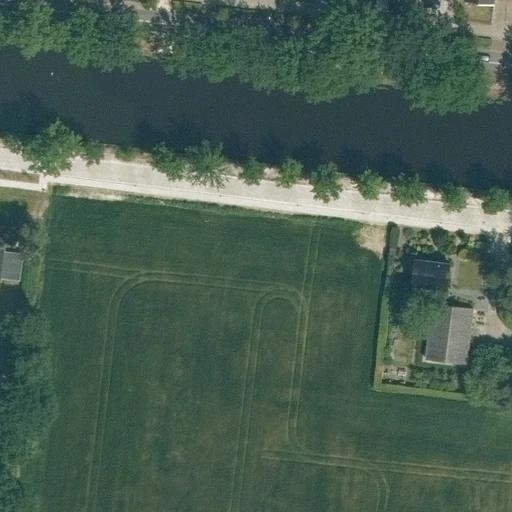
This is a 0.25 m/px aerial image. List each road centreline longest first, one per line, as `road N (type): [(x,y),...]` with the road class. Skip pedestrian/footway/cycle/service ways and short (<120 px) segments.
road 1 (unclassified): [(511,219),(0,157)]
road 2 (tertiary): [(511,64),(0,3)]
